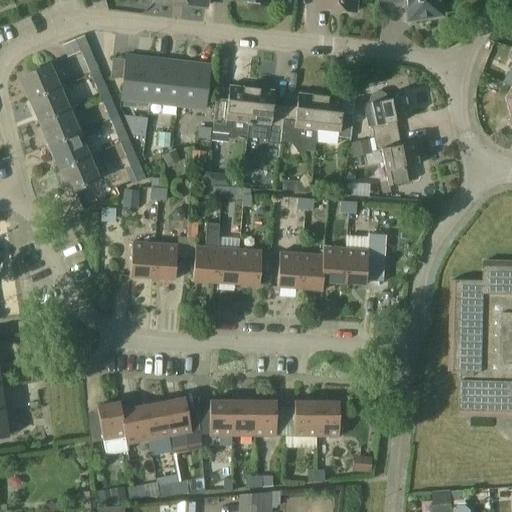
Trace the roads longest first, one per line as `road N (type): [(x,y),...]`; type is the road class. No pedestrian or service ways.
road 1 (residential): [(0,65),(90,18),(459,62)]
road 2 (residential): [(405,339),(383,352),(127,341),(71,303),(21,192)]
road 3 (residential): [(405,339),(433,239),(477,169)]
